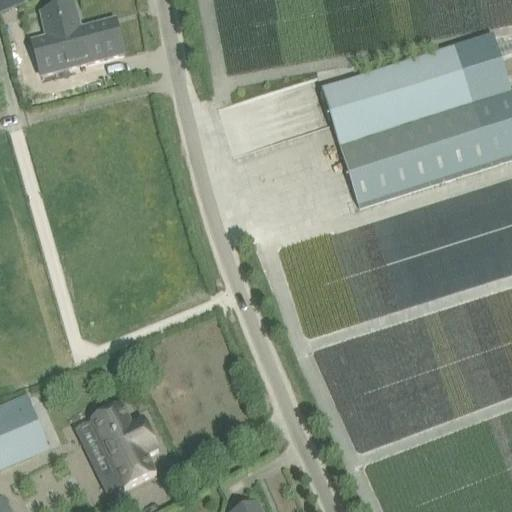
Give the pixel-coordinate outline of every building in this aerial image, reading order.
[(5,0),(0,0),(0,17),(11,13),(5,0)] [(49,42),(33,46),(42,79),(65,73),(105,62),(125,57),(116,24),(82,33),(75,7),(42,16),(49,42)] [(456,51),(322,94),(359,210),(493,168),(511,161),(511,93),(495,39),(456,51)] [(133,360),(132,376),(145,377),(145,367),(146,361),(133,360)] [(0,471),(48,451),(46,446),(26,400),(0,410),(0,471)] [(93,427),(77,435),(107,496),(123,488),(125,493),(157,477),(151,464),(149,459),(151,458),(160,454),(144,421),(137,425),(133,427),(130,420),(124,409),(92,424),(93,427)] [(0,511),(9,511),(2,498),(0,498),(0,511)]
